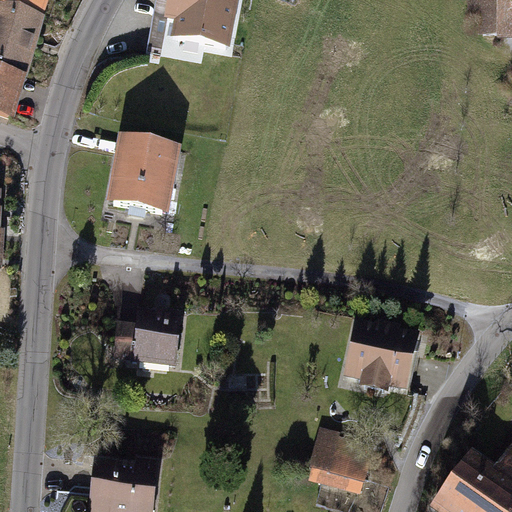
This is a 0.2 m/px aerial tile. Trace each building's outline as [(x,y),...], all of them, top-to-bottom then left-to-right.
[(0,0),(0,7),(45,22),(52,0),(0,0)] [(170,0),(167,25),(177,27),(174,46),(228,55),(237,0),(170,0)] [(502,40),(503,0),(468,0),(468,20),(481,21),(480,38),(502,40)] [(511,0),(503,0),(502,40),(511,40),(511,0)] [(0,115),(14,120),(45,22),(0,7),(0,115)] [(177,153),(123,143),(111,208),(165,218),(177,153)] [(183,315),(138,310),(136,325),(118,323),(114,360),(177,367),(183,315)] [(420,340),(359,326),(346,378),(364,382),(363,387),(387,393),(389,387),(408,391),(420,340)] [(343,437),(333,477),(364,485),(374,445),(343,437)] [(469,456),(465,462),(506,490),(511,494),(511,449),(496,474),(469,456)] [(95,458),(89,511),(154,511),(160,458),(137,456),(136,462),(95,458)] [(465,462),(430,511),(490,511),(506,490),(465,462)] [(511,511),(511,494),(506,490),(490,511),(511,511)]
